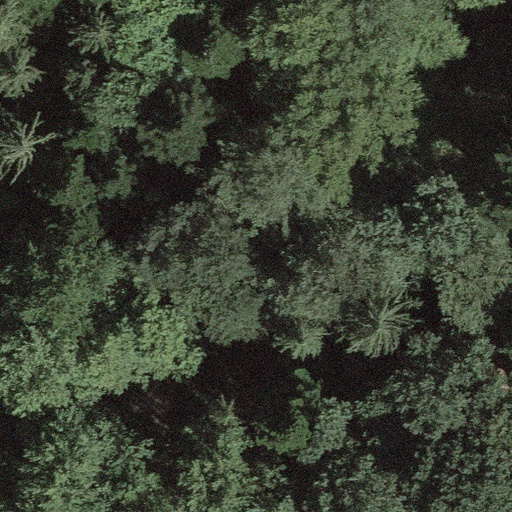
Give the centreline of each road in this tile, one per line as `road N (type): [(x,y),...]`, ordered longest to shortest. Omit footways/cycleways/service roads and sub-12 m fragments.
road 1 (track): [(49,511),(389,35),(423,0)]
road 2 (track): [(0,330),(75,471)]
